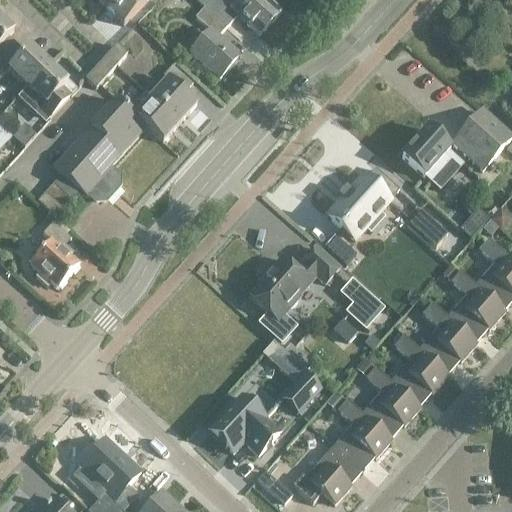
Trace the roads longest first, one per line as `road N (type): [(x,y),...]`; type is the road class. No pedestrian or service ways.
road 1 (secondary): [(71,356),(136,282),(164,230),(268,111),(348,49),(394,0)]
road 2 (residential): [(234,511),(71,356)]
road 3 (residential): [(377,511),(511,356)]
